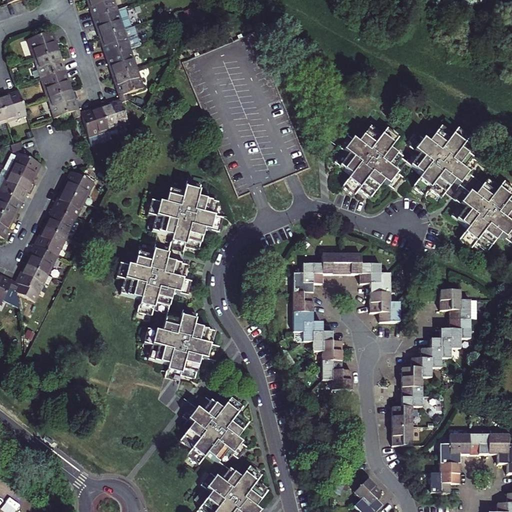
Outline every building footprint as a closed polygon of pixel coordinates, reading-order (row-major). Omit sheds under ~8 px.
[(113,4),(111,0),(90,0),(94,10),(91,12),(94,21),(119,12),(116,3),(113,4)] [(103,39),(123,32),(119,21),(122,20),(119,12),(94,21),(96,28),(99,27),(103,39)] [(123,32),(103,39),(107,51),(104,52),(107,60),(132,51),(130,43),(127,44),(123,32)] [(53,42),(56,41),(53,33),(28,41),(30,50),(33,49),(37,61),(57,54),(53,42)] [(184,65),(240,199),(251,194),(256,192),(264,189),(286,180),(295,176),(310,170),(254,36),(184,65)] [(132,51),(107,60),(109,68),(112,67),(116,78),(136,71),(133,60),(135,59),(132,51)] [(57,54),(37,61),(41,72),(38,73),(41,80),(67,72),(64,64),(61,65),(57,54)] [(141,84),(136,71),(116,78),(121,91),(118,91),(120,99),(121,103),(130,100),(128,96),(146,91),(143,83),(141,84)] [(66,81),(69,80),(67,72),(41,80),(44,89),(46,88),(50,100),(70,93),(66,81)] [(0,102),(6,122),(18,118),(19,120),(28,118),(19,93),(11,96),(12,98),(0,102)] [(74,104),(70,93),(50,100),(54,112),(52,112),(54,121),(73,115),(74,118),(81,115),(77,103),(74,104)] [(102,112),(109,131),(121,128),(122,130),(130,128),(123,106),(131,103),(130,100),(121,103),(113,105),(114,108),(102,112)] [(74,118),(75,121),(82,119),(89,141),(98,138),(97,135),(109,131),(102,112),(91,116),(90,112),(81,115),(74,118)] [(398,177),(406,165),(390,153),(399,141),(387,132),(383,138),(371,130),(358,146),(353,143),(344,155),(335,166),(351,179),(343,190),(355,199),(360,193),(371,202),(383,185),(394,193),(403,181),(398,177)] [(415,155),(406,165),(423,178),(414,190),(426,199),(430,193),(441,201),(454,185),(459,189),(469,177),(478,166),(462,153),(470,142),(459,132),(453,139),(442,130),(429,146),(419,138),(410,150),(415,155)] [(339,151),(344,155),(353,143),(348,139),(339,151)] [(17,164),(11,175),(30,185),(36,173),(39,175),(43,167),(18,155),(14,163),(17,164)] [(14,163),(8,174),(11,175),(17,164),(14,163)] [(33,186),(38,177),(39,175),(36,173),(30,185),(33,186)] [(0,190),(0,192),(24,205),(28,197),(25,195),(30,185),(11,175),(6,185),(4,184),(0,190)] [(70,183),(65,194),(84,203),(89,193),(92,194),(95,187),(71,175),(68,181),(70,183)] [(474,181),(469,177),(459,189),(464,193),(474,181)] [(67,184),(62,192),(65,194),(70,183),(68,181),(67,184)] [(219,237),(223,222),(215,220),(219,206),(198,201),(201,189),(187,184),(185,191),(172,187),(166,208),(152,204),(148,218),(156,220),(152,234),(173,240),(171,246),(185,249),(200,253),(205,233),(219,237)] [(474,201),(469,197),(461,208),(452,220),(468,233),(459,244),(471,253),(476,247),(487,255),(500,239),(510,246),(511,243),(511,210),(507,207),(511,200),(511,192),(504,186),(499,193),(488,184),(474,201)] [(29,194),(33,186),(30,185),(25,195),(28,197),(29,194)] [(18,210),(21,211),(24,205),(0,192),(0,216),(12,222),(18,210)] [(59,204),(65,194),(62,192),(58,201),(57,203),(59,204)] [(86,205),(92,194),(89,193),(84,203),(86,205)] [(469,197),(464,193),(456,204),(461,208),(469,197)] [(84,203),(65,194),(59,204),(57,203),(53,211),(77,223),(81,215),(78,214),(84,203)] [(78,214),(81,215),(86,205),(84,203),(78,214)] [(14,223),(19,214),(21,211),(18,210),(12,222),(14,223)] [(77,223),(53,211),(49,218),(52,220),(47,231),(65,240),(71,229),(74,230),(77,223)] [(0,238),(6,242),(9,234),(7,232),(12,222),(0,216),(0,238)] [(48,221),(44,230),(47,231),(52,220),(49,218),(48,221)] [(68,242),(74,230),(71,229),(65,240),(68,242)] [(44,230),(40,238),(39,240),(42,242),(47,231),(44,230)] [(59,252),(65,240),(47,231),(42,242),(39,240),(35,248),(60,260),(63,253),(59,252)] [(63,253),(68,242),(65,240),(59,252),(63,253)] [(171,246),(170,252),(184,256),(185,249),(171,246)] [(34,257),(29,268),(50,278),(54,280),(59,269),(56,267),(60,260),(35,248),(31,255),(34,257)] [(155,248),(154,253),(168,257),(170,252),(155,248)] [(168,257),(154,253),(140,249),(134,270),(120,266),(117,281),(124,283),(121,297),(141,302),(138,314),(152,318),(154,311),(168,315),(173,296),(187,299),(191,285),(183,283),(187,269),(167,264),(168,257)] [(335,273),(343,273),(352,273),(362,274),(362,277),(362,283),(372,283),(371,287),(371,298),(371,312),(381,312),(381,317),(381,322),(401,322),(401,302),(391,302),(391,273),(382,273),(382,263),(362,263),(362,254),(324,254),(324,263),(305,263),(305,273),(295,273),(294,331),(305,331),(305,341),(314,341),(314,350),(324,350),(324,379),(334,379),(334,389),(353,389),(353,378),(353,370),(343,370),(343,365),(343,348),(343,341),(333,341),(333,337),(334,332),(324,332),(324,327),(324,322),(314,322),(314,316),(314,302),(314,289),(314,283),(324,283),(324,279),(324,273),(335,273)] [(34,257),(31,255),(30,258),(26,266),(29,268),(34,257)] [(23,279),(29,268),(26,266),(22,274),(21,278),(23,279)] [(50,278),(29,268),(23,279),(21,278),(17,286),(13,292),(16,294),(19,286),(41,297),(50,278)] [(0,301),(11,282),(5,280),(4,281),(0,279),(0,301)] [(10,291),(13,292),(17,286),(11,282),(0,301),(0,306),(1,307),(10,291)] [(452,328),(452,333),(442,333),(442,339),(442,343),(432,343),(432,348),(432,353),(422,353),(422,358),(422,363),(413,363),(413,368),(413,372),(402,372),(402,384),(402,403),(402,411),(393,411),(393,421),(393,438),(393,450),(413,450),(413,411),(423,411),(423,382),(433,382),(433,372),(442,372),(442,363),(452,363),(452,353),(461,353),(461,344),(471,344),(471,304),(461,304),(461,295),(441,295),(441,305),(441,315),(452,315),(452,319),(452,328)] [(167,374),(181,378),(195,381),(201,361),(215,365),(219,350),(211,348),(215,335),(194,329),(197,317),(183,313),(181,318),(168,315),(162,335),(149,332),(145,346),(152,348),(149,362),(168,367),(167,374)] [(167,374),(165,380),(179,384),(181,378),(167,374)] [(221,413),(205,400),(196,412),(187,424),(192,428),(180,444),(191,453),(186,459),(198,468),(207,457),(223,470),(232,458),(237,462),(246,450),(236,442),(249,425),(238,417),(243,410),(230,401),(221,413)] [(182,420),(187,424),(196,412),(191,408),(182,420)] [(511,511),(511,445),(507,445),(507,435),(450,435),(450,445),(440,445),(439,473),(429,473),(429,493),(450,493),(450,487),(450,483),(459,483),(459,476),(459,458),(459,454),(465,454),(478,454),(492,454),(497,454),(497,459),(497,463),(507,463),(507,468),(507,473),(511,473),(511,493),(507,493),(507,498),(507,503),(497,503),(497,508),(497,511),(511,511)] [(255,511),(267,496),(255,487),(260,480),(249,471),(239,483),(223,470),(214,481),(209,477),(200,489),(203,492),(194,503),(202,509),(199,511),(255,511)] [(378,511),(384,506),(380,502),(377,499),(384,492),(377,486),(371,479),(357,493),(364,500),(357,506),(362,511),(378,511)]
